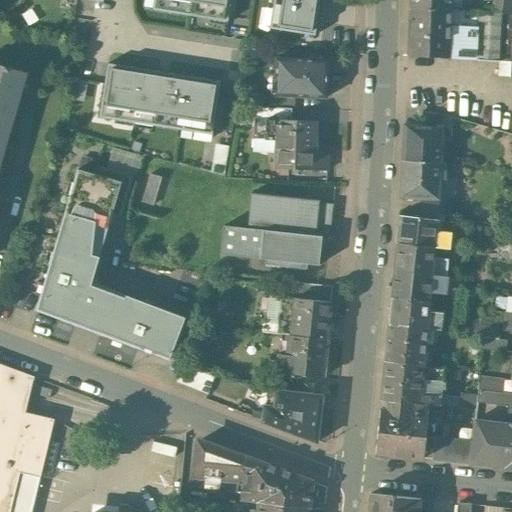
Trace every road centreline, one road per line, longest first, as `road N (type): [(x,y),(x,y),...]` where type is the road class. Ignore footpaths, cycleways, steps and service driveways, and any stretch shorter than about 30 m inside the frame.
road 1 (residential): [(357,480),(381,251),(383,0)]
road 2 (residential): [(357,480),(0,335)]
road 3 (residential): [(357,480),(511,490)]
